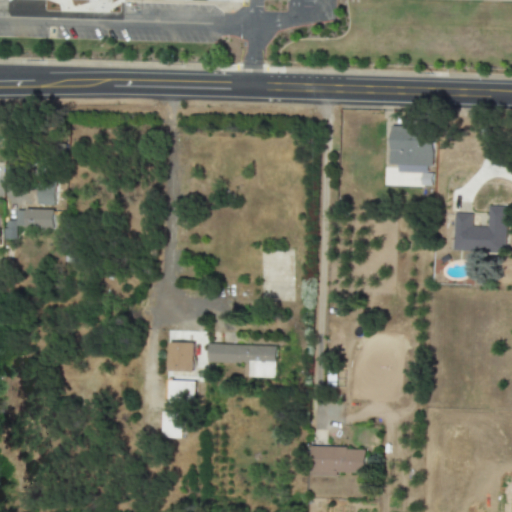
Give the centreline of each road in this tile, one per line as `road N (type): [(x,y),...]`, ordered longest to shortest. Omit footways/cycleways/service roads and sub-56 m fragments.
road 1 (tertiary): [(0,79),(511,90)]
road 2 (residential): [(174,87),(165,331)]
